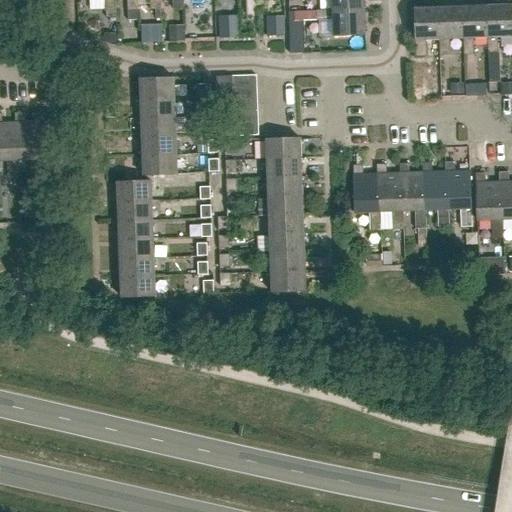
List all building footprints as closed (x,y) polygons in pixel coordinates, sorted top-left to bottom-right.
[(104,0),(105,11),(116,10),(115,0),(104,0)] [(127,0),(127,10),(139,10),(138,0),(127,0)] [(149,0),(150,9),(161,9),(160,0),(149,0)] [(171,0),(172,9),(184,8),(183,0),(171,0)] [(333,11),(365,10),(364,0),(332,0),(333,11)] [(511,37),(511,5),(487,6),(488,38),(487,38),(487,54),(497,54),(497,38),(511,37)] [(487,38),(488,38),(487,6),(463,7),(464,39),(463,39),(464,55),(474,54),(473,39),(487,38)] [(439,40),(440,40),(439,7),(414,8),(416,57),(426,56),(426,40),(439,40)] [(449,39),(463,39),(464,39),(463,7),(439,7),(440,40),(439,40),(440,56),(450,55),(449,39)] [(230,31),(231,8),(213,8),(212,31),(230,31)] [(333,11),(317,11),(317,21),(333,20),(334,36),(365,35),(365,10),(333,11)] [(297,12),(297,21),(317,21),(317,11),(297,12)] [(141,26),(142,44),(162,43),(162,25),(141,26)] [(216,77),(217,100),(233,100),(233,89),(233,76),(216,77)] [(233,89),(257,88),(257,76),(233,76),(233,89)] [(140,99),(175,98),(174,78),(139,79),(140,99)] [(197,97),(206,97),(206,84),(196,85),(197,97)] [(485,84),(475,85),(476,96),(486,96),(485,84)] [(233,100),(257,100),(257,88),(233,89),(233,100)] [(141,118),(175,117),(175,98),(140,99),(141,118)] [(234,112),(258,111),(257,100),(233,100),(234,112)] [(197,116),(207,116),(207,103),(197,103),(197,116)] [(234,124),(258,123),(258,111),(234,112),(234,124)] [(15,123),(2,123),(2,114),(0,113),(0,161),(6,161),(7,178),(18,178),(18,160),(16,161),(15,123)] [(16,161),(18,160),(30,160),(30,178),(41,177),(40,160),(39,122),(25,122),(25,113),(14,113),(15,123),(16,161)] [(141,137),(176,136),(175,117),(141,118),(141,137)] [(198,135),(208,134),(207,122),(198,122),(198,135)] [(258,123),(234,124),(234,136),(258,135),(258,123)] [(142,156),(176,155),(176,136),(141,137),(142,156)] [(267,159),(301,158),(301,138),(266,139),(267,159)] [(208,153),(218,153),(217,141),(208,141),(208,153)] [(226,153),(236,153),(236,141),(226,141),(226,153)] [(176,155),(142,156),(143,176),(177,174),(176,155)] [(268,178),(302,177),(301,158),(267,159),(268,178)] [(209,172),(219,172),(218,159),(208,159),(209,172)] [(227,172),(237,172),(236,159),(226,159),(227,172)] [(447,210),(449,210),(461,209),(461,228),(472,227),(470,171),(455,172),(455,162),(445,162),(445,172),(446,172),(447,210)] [(446,172),(445,172),(432,172),(432,163),(422,163),(423,173),(424,211),(426,211),(438,210),(438,228),(449,228),(449,210),(447,210),(446,172)] [(400,173),(387,174),(387,164),(377,165),(378,174),(377,174),(379,212),(380,212),(392,212),(393,230),(404,229),(403,211),(402,211),(400,173)] [(423,173),(410,173),(409,164),(400,164),(400,173),(402,211),(403,211),(415,211),(416,229),(426,229),(426,211),(424,211),(423,173)] [(379,212),(377,174),(363,174),(363,165),(353,165),(355,213),(369,213),(370,231),(381,230),(380,212),(379,212)] [(501,220),(500,182),(499,182),(484,183),(484,173),(476,173),(477,221),(491,220),(492,238),(503,238),(502,220),(501,220)] [(511,181),(508,182),(508,173),(498,173),(499,182),(500,182),(501,220),(502,220),(511,219),(511,181)] [(268,197),(303,196),(302,177),(268,178),(268,197)] [(227,191),(237,191),(237,178),(227,179),(227,191)] [(117,202),(152,201),(151,181),(117,183),(117,202)] [(201,198),(210,198),(210,186),(200,186),(201,198)] [(269,215),(303,214),(303,196),(268,197),(269,215)] [(228,210),(238,210),(237,197),(227,197),(228,210)] [(118,221),(153,220),(152,201),(117,202),(118,221)] [(201,217),(211,217),(210,205),(201,205),(201,217)] [(269,234),(304,233),(303,214),(269,215),(269,234)] [(218,228),(228,228),(228,216),(218,216),(218,228)] [(119,240),(153,239),(153,220),(118,221),(119,240)] [(202,236),(207,236),(212,236),(211,223),(202,224),(202,236)] [(270,253),(304,252),(304,233),(269,234),(270,253)] [(219,247),(229,247),(229,235),(219,235),(219,247)] [(119,259),(154,258),(153,239),(119,240),(119,259)] [(197,255),(207,254),(207,243),(197,243),(197,255)] [(271,272),(305,271),(304,252),(270,253),(271,272)] [(382,252),(382,265),(391,265),(391,252),(382,252)] [(220,266),(229,266),(229,253),(219,254),(220,266)] [(120,278),(154,276),(154,258),(119,259),(120,278)] [(198,274),(208,274),(208,261),(198,262),(198,274)] [(305,271),(271,272),(271,291),(271,292),(306,290),(305,271)] [(220,285),(230,285),(230,272),(220,273),(220,285)] [(154,276),(120,278),(121,297),(155,296),(154,276)] [(204,292),(213,292),(213,280),(204,280),(204,292)]
